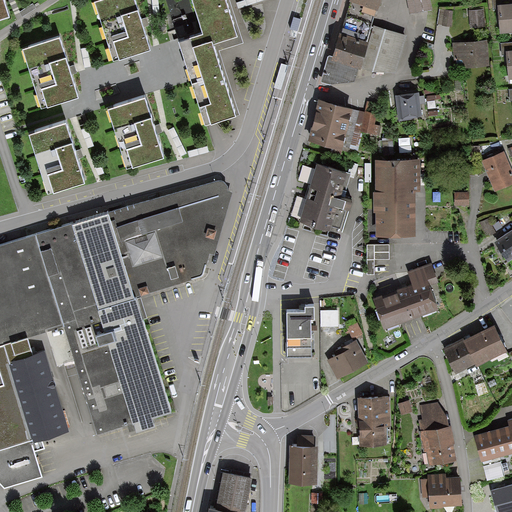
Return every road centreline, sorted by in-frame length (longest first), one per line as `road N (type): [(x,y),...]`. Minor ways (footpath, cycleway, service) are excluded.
road 1 (primary): [(214,420),(332,0)]
road 2 (residential): [(287,0),(235,163),(29,218)]
road 3 (residential): [(429,340),(262,437)]
road 4 (residential): [(429,340),(450,399),(467,511)]
